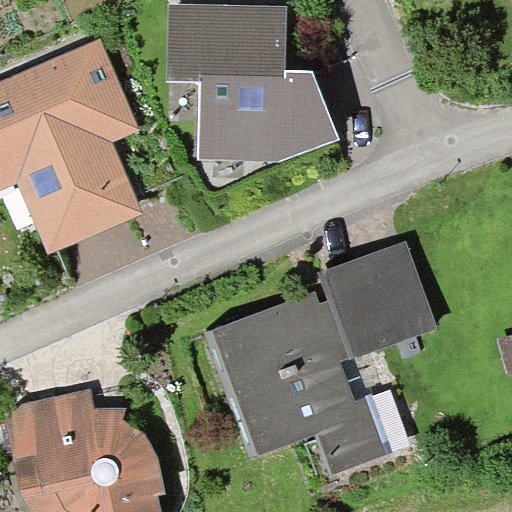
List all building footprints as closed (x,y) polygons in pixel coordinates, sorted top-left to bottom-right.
[(299,11),(183,8),(182,76),(219,77),(217,157),(300,159),(349,140),(335,83),(298,82),(299,11)] [(110,52),(0,99),(0,187),(35,173),(65,243),(147,208),(117,137),(142,126),(110,52)] [(408,271),(404,273),(405,274),(361,291),(353,269),(320,281),(329,305),(312,312),(307,299),(208,336),(252,454),(313,431),(328,473),(381,454),(363,404),(348,409),(330,362),(378,345),(379,348),(429,330),(408,271)] [(507,370),(511,368),(511,342),(500,346),(507,370)] [(135,442),(114,428),(89,428),(91,435),(67,441),(59,405),(17,414),(7,423),(15,457),(35,453),(41,483),(21,487),(33,511),(148,511),(145,493),(152,491),(146,463),(135,442)]
